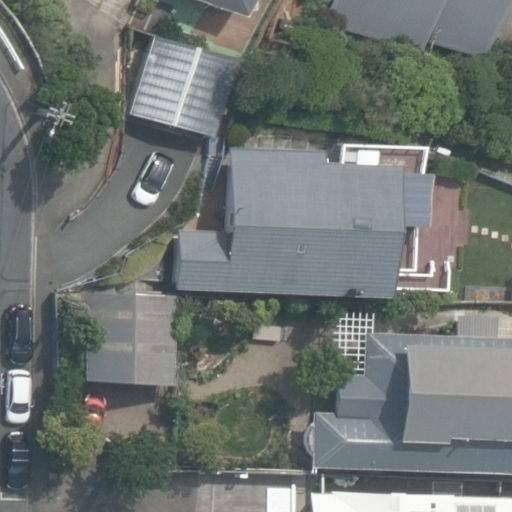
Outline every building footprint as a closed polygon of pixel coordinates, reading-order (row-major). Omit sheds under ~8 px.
[(251,0),(205,0),(245,16),(251,0)] [(507,0),(325,0),(321,14),(484,69),(507,0)] [(147,31),(127,114),(213,135),(233,52),(147,31)] [(169,220),(167,289),(391,297),(396,165),(326,163),(327,145),(228,142),(225,222),(169,220)] [(511,338),(370,333),(368,374),(337,373),(336,408),(312,407),(310,467),(511,474),(511,338)] [(511,511),(511,497),(308,491),(306,511),(511,511)]
